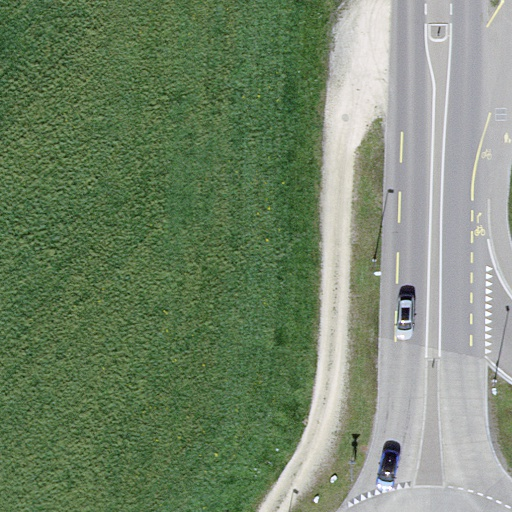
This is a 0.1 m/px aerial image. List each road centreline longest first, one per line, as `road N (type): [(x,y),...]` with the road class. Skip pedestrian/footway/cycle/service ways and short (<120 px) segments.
road 1 (track): [(273,511),(307,458),(328,395),(340,135),(418,0)]
road 2 (primary): [(438,0),(435,248)]
road 3 (primary): [(433,335),(378,511)]
road 4 (primary): [(483,511),(433,335)]
road 5 (primary): [(511,346),(435,248)]
